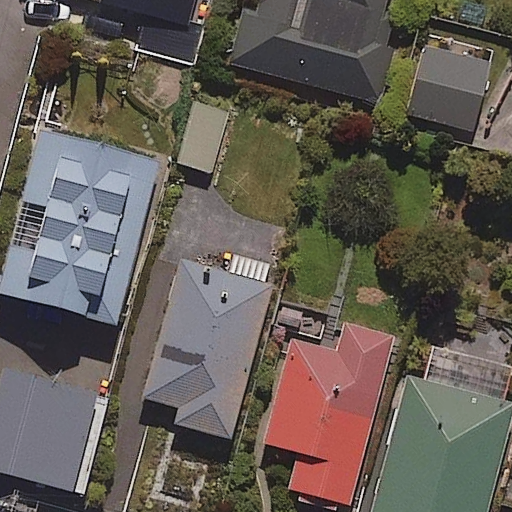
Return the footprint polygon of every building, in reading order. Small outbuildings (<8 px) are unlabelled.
[(194,0),(100,0),(99,4),(143,15),(135,49),(195,64),(204,29),(188,25),(194,0)] [(250,0),(233,64),(374,104),(389,50),(374,45),(386,0),(250,0)] [(498,50),(428,33),(409,110),(479,127),(498,50)] [(228,114),(196,105),(180,164),(211,173),(228,114)] [(160,164),(41,132),(0,285),(0,296),(116,328),(160,164)] [(272,287),(180,263),(143,400),(179,410),(175,426),(230,441),(272,287)] [(390,332),(340,319),(333,347),(289,335),(261,440),(296,448),(286,485),(295,488),(292,498),(331,509),(333,501),(344,504),(390,332)] [(511,370),(436,350),(427,387),(405,381),(371,511),(486,511),(511,414),(511,406),(503,405),(511,370)] [(98,382),(5,360),(0,380),(0,463),(74,481),(98,382)]
